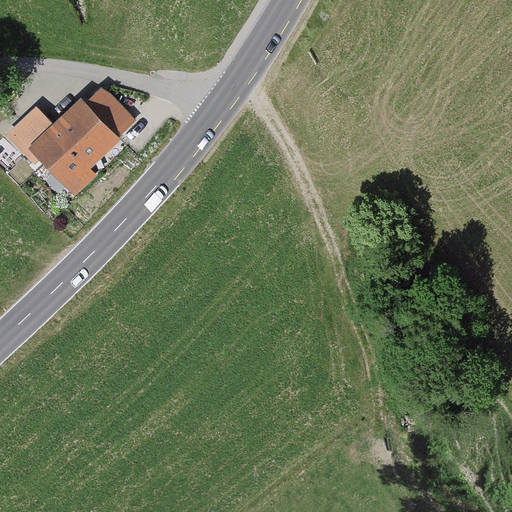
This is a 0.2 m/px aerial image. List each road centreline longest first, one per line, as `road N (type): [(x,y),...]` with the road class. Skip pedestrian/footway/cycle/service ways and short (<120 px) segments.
road 1 (secondary): [(217,111),(138,204),(0,340)]
road 2 (residential): [(217,111),(123,78),(0,64)]
road 3 (secondary): [(289,0),(217,111)]
